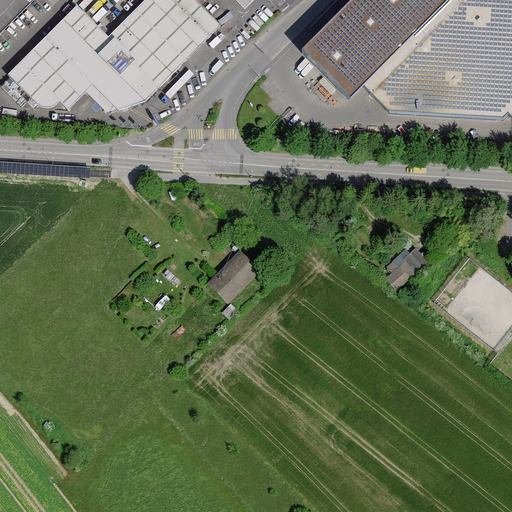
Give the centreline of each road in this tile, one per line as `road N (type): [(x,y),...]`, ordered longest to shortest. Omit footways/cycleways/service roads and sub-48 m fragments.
road 1 (tertiary): [(511,181),(215,162)]
road 2 (track): [(127,174),(188,246),(216,265)]
